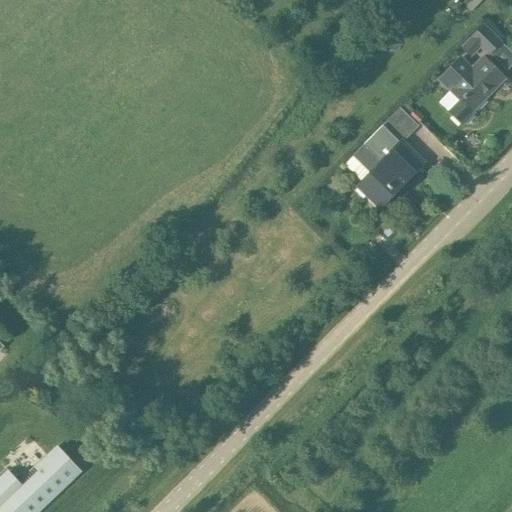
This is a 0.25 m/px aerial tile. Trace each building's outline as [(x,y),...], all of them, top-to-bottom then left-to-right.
[(461,48),(471,58),(480,49),(488,57),(502,42),(484,24),(461,48)] [(448,111),(462,125),(474,113),(472,112),(505,79),(484,57),(472,69),(461,58),(439,80),(459,100),(448,111)] [(418,127),(400,109),(352,156),(369,174),(358,185),(381,208),(416,173),(423,173),(423,167),(422,167),(423,165),(402,144),(418,127)] [(0,360),(9,352),(0,342),(0,360)] [(7,472),(0,478),(0,507),(4,511),(37,511),(79,473),(59,451),(21,487),(7,472)]
